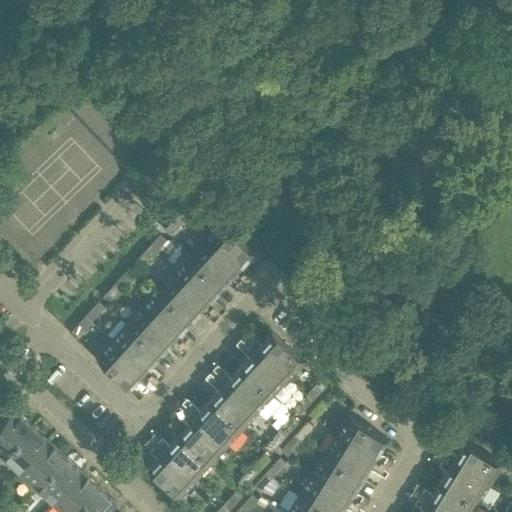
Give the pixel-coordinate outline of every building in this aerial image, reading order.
[(0,90),(0,109),(3,113),(14,102),(1,89),(0,90)] [(178,213),(184,219),(197,205),(191,199),(178,213)] [(170,234),(184,219),(178,213),(164,228),(170,234)] [(188,254),(221,284),(253,250),(220,220),(188,254)] [(147,247),(153,253),(166,238),(160,233),(147,247)] [(140,267),(153,253),(147,247),(134,261),(140,267)] [(190,318),(221,284),(188,254),(157,288),(190,318)] [(252,279),(257,274),(247,265),(242,270),(252,279)] [(116,281),(123,286),(136,272),(129,266),(116,281)] [(244,287),(246,285),(249,282),(239,273),(235,278),(244,287)] [(109,301),(123,286),(116,281),(103,295),(109,301)] [(126,322),(159,352),(190,318),(157,288),(126,322)] [(221,312),(226,307),(216,298),(212,303),(221,312)] [(85,314),(92,320),(105,305),(99,300),(85,314)] [(213,321),(218,316),(208,307),(204,312),(213,321)] [(79,334),(92,320),(85,314),(72,328),(79,334)] [(95,356),(128,387),(159,352),(126,322),(95,356)] [(253,343),(257,338),(248,329),(244,334),(253,343)] [(240,364),(273,394),(304,360),(271,330),(240,364)] [(190,346),(193,342),(195,340),(186,332),(181,337),(190,346)] [(245,351),(250,346),(241,337),(236,342),(245,351)] [(182,354),(187,349),(178,340),(173,346),(182,354)] [(222,376),(226,371),(217,363),(213,367),(222,376)] [(242,428),(273,394),(240,364),(209,398),(242,428)] [(159,380),(163,374),(154,366),(149,371),(159,380)] [(214,384),(219,380),(210,371),(205,376),(214,384)] [(151,388),(156,383),(147,374),(142,380),(151,388)] [(305,393),(312,399),(325,385),(318,379),(305,393)] [(298,413),(312,399),(305,393),(292,408),(298,413)] [(191,410),(196,405),(187,396),(182,401),(191,410)] [(314,416),(328,402),(322,396),(308,411),(314,416)] [(178,432),(211,462),(242,428),(209,398),(178,432)] [(183,418),(188,413),(179,404),(174,410),(183,418)] [(0,456),(1,458),(32,424),(14,408),(0,423),(0,456)] [(323,453),(361,477),(386,437),(348,413),(323,453)] [(278,430),(284,435),(297,421),(291,415),(278,430)] [(294,434),(300,439),(313,425),(307,419),(294,434)] [(18,473),(48,440),(32,424),(1,458),(18,473)] [(160,443),(165,438),(155,429),(151,434),(160,443)] [(271,450),(284,435),(278,430),(265,444),(271,450)] [(180,496),(211,462),(178,432),(147,466),(180,496)] [(287,454),(300,439),(294,434),(281,448),(287,454)] [(152,452),(157,446),(147,438),(143,443),(152,452)] [(35,488),(65,455),(48,440),(18,473),(35,488)] [(440,479),(478,503),(502,464),(464,440),(440,479)] [(448,455),(452,449),(441,443),(438,449),(448,455)] [(251,466),(257,472),(269,457),(263,452),(251,466)] [(435,452),(432,458),(443,465),(446,459),(435,452)] [(328,511),(339,511),(361,477),(323,453),(298,493),(328,511)] [(390,465),(394,459),(383,453),(379,459),(390,465)] [(51,503),(82,470),(65,455),(35,488),(51,503)] [(266,471),(272,476),(285,462),(279,456),(266,471)] [(384,475),(388,469),(377,462),(374,468),(384,475)] [(244,486),(257,472),(251,466),(237,480),(244,486)] [(61,511),(74,511),(98,485),(82,470),(51,503),(61,511)] [(259,491),(272,476),(266,471),(253,485),(259,491)] [(472,511),(478,503),(440,479),(420,511),(472,511)] [(424,494),(428,488),(417,482),(414,487),(424,494)] [(98,485),(74,511),(105,511),(116,501),(98,485)] [(223,502),(230,508),(243,493),(237,488),(223,502)] [(418,504),(422,498),(411,491),(408,497),(418,504)] [(366,504),(370,498),(359,492),(355,498),(366,504)] [(239,507),(243,511),(246,511),(258,499),(251,493),(239,507)] [(286,511),(328,511),(298,493),(286,511)] [(511,511),(511,498),(503,511),(511,511)] [(7,511),(13,511),(18,506),(12,500),(4,509),(7,511)] [(357,511),(360,511),(364,507),(353,501),(350,507),(357,511)] [(225,511),(230,508),(223,502),(214,511),(225,511)]
